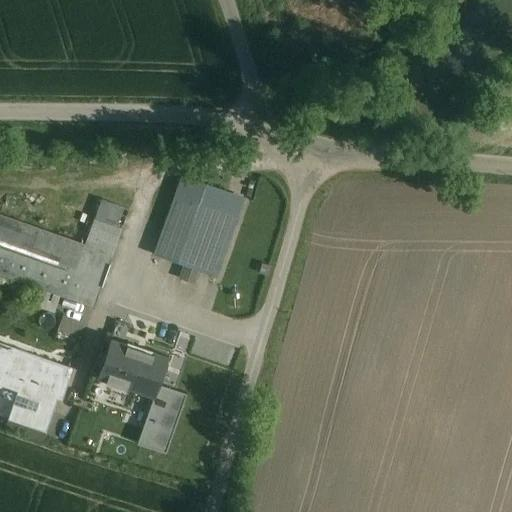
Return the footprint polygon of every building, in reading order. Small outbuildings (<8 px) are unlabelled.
[(239,199),(182,179),(156,254),(213,274),(239,199)] [(85,245),(0,215),(0,274),(93,308),(127,210),(101,201),(85,245)] [(153,397),(157,384),(166,356),(110,338),(97,379),(153,397)] [(61,401),(73,368),(0,342),(0,377),(20,384),(16,396),(27,400),(24,407),(14,403),(8,419),(45,433),(57,400),(61,401)] [(185,393),(157,384),(153,397),(139,443),(167,451),(185,393)]
